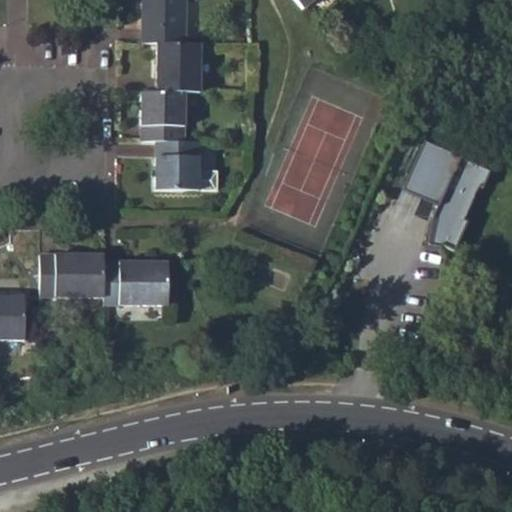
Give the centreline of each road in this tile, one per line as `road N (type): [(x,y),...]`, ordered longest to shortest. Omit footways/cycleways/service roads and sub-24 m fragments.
road 1 (tertiary): [(0,469),(207,421),(280,415),(387,422),(511,453)]
road 2 (residential): [(25,167),(64,172),(85,156),(92,138),(91,119),(75,95),(55,87),(22,96)]
